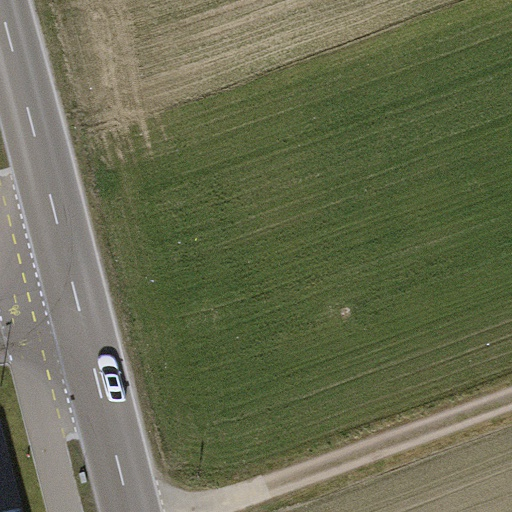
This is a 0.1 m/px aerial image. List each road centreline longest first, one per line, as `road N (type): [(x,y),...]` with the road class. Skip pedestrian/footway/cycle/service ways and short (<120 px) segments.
road 1 (tertiary): [(0,0),(132,511)]
road 2 (track): [(511,398),(200,511)]
